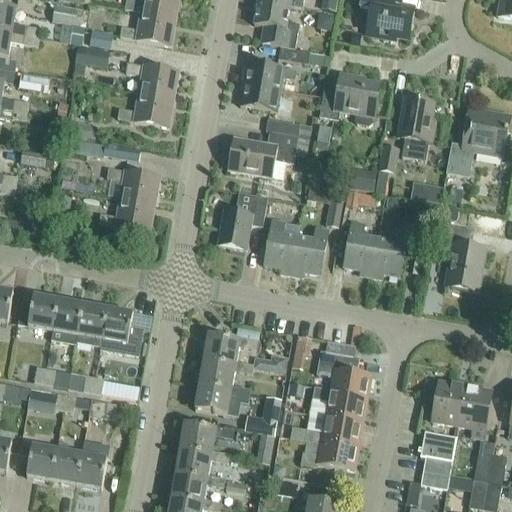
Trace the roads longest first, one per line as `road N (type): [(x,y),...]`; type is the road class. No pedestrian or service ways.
road 1 (residential): [(176,288),(230,0)]
road 2 (residential): [(409,331),(176,288)]
road 3 (residential): [(136,511),(176,288)]
road 4 (residential): [(373,511),(409,331)]
road 5 (residential): [(176,288),(0,257)]
